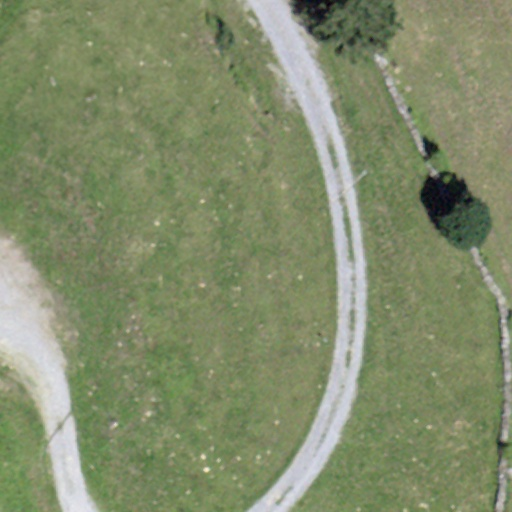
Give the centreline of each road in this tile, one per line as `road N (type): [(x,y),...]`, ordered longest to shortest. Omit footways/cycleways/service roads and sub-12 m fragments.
road 1 (track): [(301,495),(337,405),(351,331),(344,219),(319,107),(261,0)]
road 2 (track): [(0,326),(11,325),(47,368),(77,511)]
